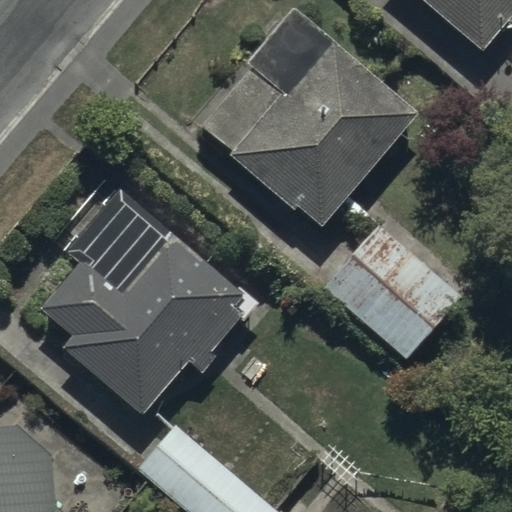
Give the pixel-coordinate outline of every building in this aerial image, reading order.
[(511,0),(423,0),(478,49),(507,16),(511,20),(511,0)] [(248,64),(197,121),(231,150),(228,153),(292,205),(294,202),(320,223),(424,97),(344,24),(330,39),(293,5),(243,59),(248,64)] [(67,331),(56,343),(136,414),(186,358),(203,373),(218,355),(211,349),(244,313),(235,305),(243,296),(118,185),(61,247),(77,261),(38,305),(67,331)] [(0,511),(65,511),(52,502),(49,452),(17,421),(0,420),(0,511)] [(279,511),(177,420),(139,463),(193,511),(279,511)]
